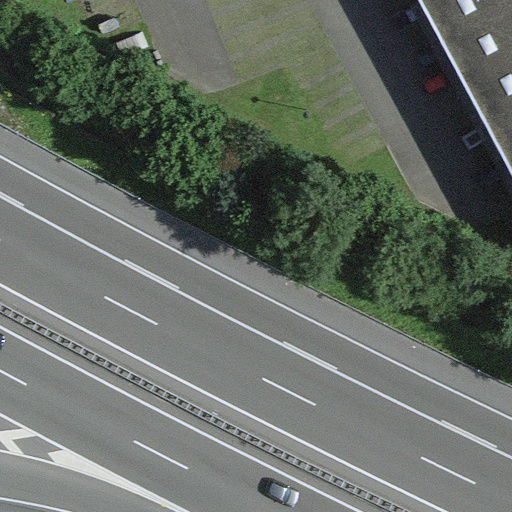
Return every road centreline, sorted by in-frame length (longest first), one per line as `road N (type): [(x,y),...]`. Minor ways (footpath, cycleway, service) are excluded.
road 1 (motorway): [(511,501),(0,241)]
road 2 (motorway): [(0,376),(238,511)]
